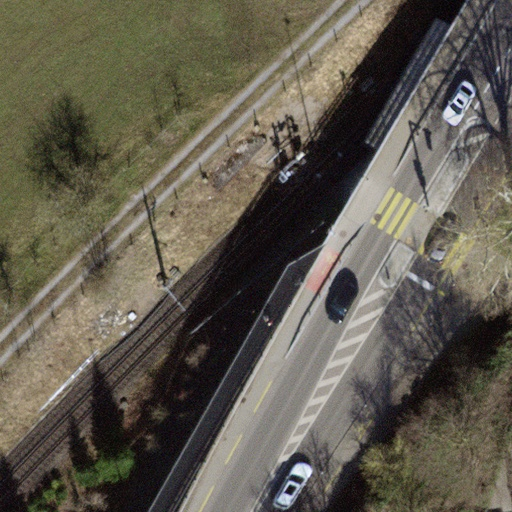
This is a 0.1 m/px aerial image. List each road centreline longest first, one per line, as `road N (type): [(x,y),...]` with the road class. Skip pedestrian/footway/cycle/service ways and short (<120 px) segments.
road 1 (primary): [(255,511),(511,71)]
road 2 (track): [(364,0),(0,346)]
